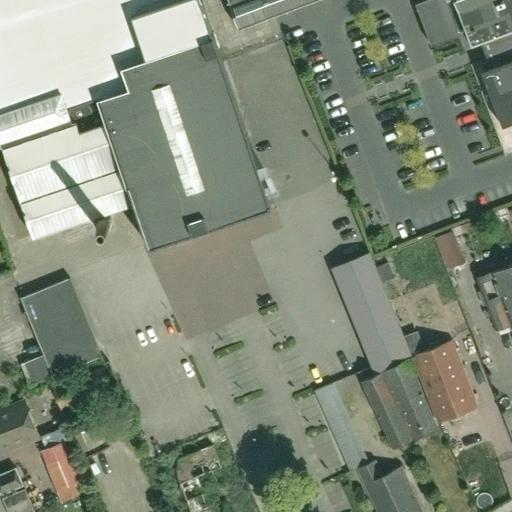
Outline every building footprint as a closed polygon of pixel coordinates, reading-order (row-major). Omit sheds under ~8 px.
[(85,103),(121,207),(134,202),(150,246),(271,205),(202,0),(0,0),(0,106),(59,86),(66,109),(85,103)] [(454,0),(471,46),(481,43),(490,68),(481,71),(502,127),(511,123),(511,0),(228,0),(238,28),(314,0),(454,0)] [(445,0),(427,0),(417,4),(433,46),(459,36),(445,0)] [(59,86),(0,106),(0,146),(3,145),(33,235),(121,207),(85,103),(66,109),(59,86)] [(453,230),(436,236),(448,267),(465,261),(453,230)] [(332,269),(375,374),(384,370),(416,437),(438,426),(410,359),(412,358),(402,334),(403,333),(370,253),(332,269)] [(511,263),(477,277),(497,329),(510,324),(511,328),(511,263)] [(22,297),(45,354),(23,363),(21,363),(30,384),(32,384),(32,383),(53,374),(54,375),(102,355),(70,277),(22,297)] [(421,351),(413,355),(414,357),(438,420),(458,413),(478,405),(452,339),(440,344),(433,347),(421,351)] [(63,411),(111,391),(101,367),(52,386),(63,411)] [(394,447),(416,437),(384,370),(375,374),(362,380),(394,447)] [(334,382),(315,390),(349,467),(368,459),(334,382)] [(0,451),(39,436),(25,401),(0,410),(0,451)] [(70,454),(47,464),(62,501),(85,491),(70,454)] [(424,511),(402,465),(383,474),(377,460),(358,468),(378,511),(424,511)] [(0,473),(0,490),(2,494),(24,485),(16,467),(0,473)] [(8,511),(35,511),(26,489),(3,498),(8,511)]
